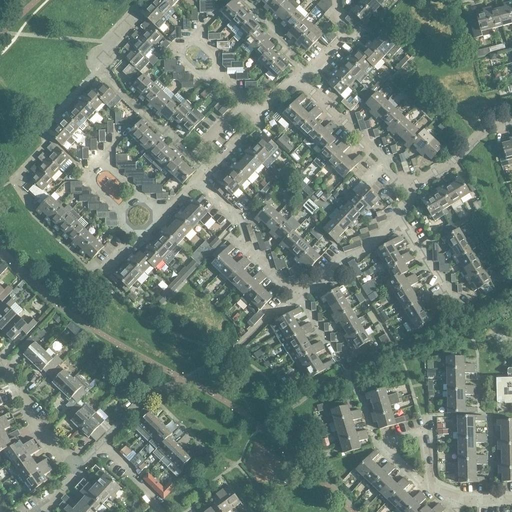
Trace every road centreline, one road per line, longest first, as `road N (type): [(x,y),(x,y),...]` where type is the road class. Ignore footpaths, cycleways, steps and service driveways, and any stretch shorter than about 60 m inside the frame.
road 1 (residential): [(198,177),(238,217),(240,239),(299,295)]
road 2 (residential): [(409,187),(385,174),(376,152),(300,79)]
road 3 (residential): [(80,472),(33,423),(0,359)]
road 4 (residential): [(299,295),(397,219)]
road 5 (residential): [(409,187),(511,122)]
